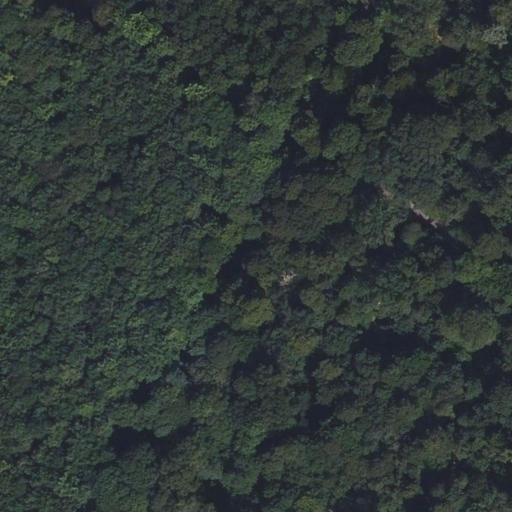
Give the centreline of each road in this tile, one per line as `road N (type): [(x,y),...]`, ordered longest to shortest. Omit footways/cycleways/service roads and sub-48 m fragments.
road 1 (track): [(389,0),(99,511)]
road 2 (track): [(82,0),(511,263)]
road 3 (track): [(0,335),(78,0)]
